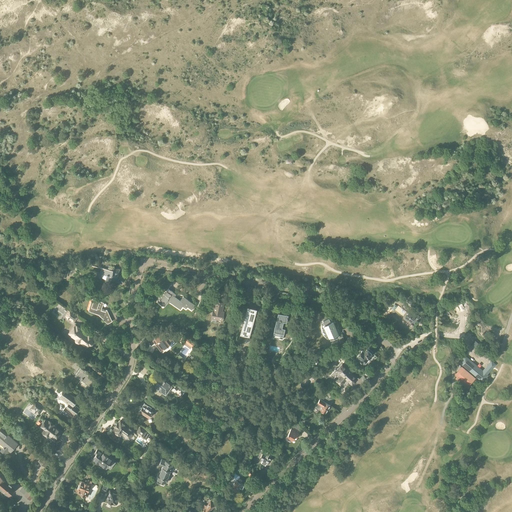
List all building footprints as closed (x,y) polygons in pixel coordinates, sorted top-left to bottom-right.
[(116,283),(118,277),(118,276),(117,276),(120,269),(113,268),(113,270),(101,268),(101,273),(102,273),(101,277),(116,283)] [(164,295),(158,302),(164,307),(170,301),(180,309),(183,306),(186,308),(188,306),(192,309),(193,310),(196,306),(194,305),(194,304),(184,297),(180,301),(174,297),(174,294),(175,294),(168,289),(166,292),(165,291),(164,294),(165,294),(164,295)] [(103,303),(100,302),(96,300),(96,299),(95,299),(95,300),(94,299),(90,311),(105,316),(108,323),(112,321),(106,310),(106,312),(101,310),(103,303)] [(214,310),(213,310),(212,318),(212,319),(212,322),(216,323),(216,319),(222,320),(224,312),(222,312),(224,302),(215,301),(214,310)] [(462,305),(449,313),(451,315),(463,308),(462,305)] [(249,336),(257,308),(247,306),(240,334),(249,336)] [(70,311),(66,316),(74,322),(78,317),(70,311)] [(418,317),(410,311),(403,320),(406,322),(407,320),(410,323),(413,324),(418,317)] [(276,314),(271,338),(281,341),(284,330),(280,329),(282,324),(285,324),(287,316),(276,314)] [(345,341),(342,335),(340,336),(338,331),(336,332),(332,322),(331,323),(329,318),(323,321),(324,324),(321,325),(321,327),(321,329),(321,330),(322,332),(323,334),(324,336),(325,337),(327,339),(330,337),(331,339),(336,337),(339,344),(339,343),(340,347),(345,345),(344,342),(345,341)] [(80,342),(81,343),(82,341),(88,345),(89,343),(90,344),(91,344),(92,343),(92,342),(93,342),(93,341),(92,340),(93,338),(87,333),(86,335),(80,331),(82,330),(75,325),(70,333),(72,335),(71,336),(76,339),(76,340),(76,341),(76,342),(77,342),(78,342),(79,342),(80,342)] [(171,346),(169,345),(170,344),(168,342),(172,339),(165,330),(162,333),(160,331),(157,333),(158,335),(153,339),(156,343),(159,341),(164,348),(165,348),(166,350),(171,346)] [(184,336),(180,342),(184,345),(186,342),(192,347),(195,343),(184,336)] [(474,341),(471,345),(486,358),(488,356),(479,348),(481,346),(475,341),(474,341)] [(151,353),(154,346),(147,344),(145,350),(151,353)] [(367,358),(369,356),(370,356),(371,355),(371,354),(372,353),(371,353),(372,352),(368,348),(367,349),(364,352),(362,350),(356,356),(357,356),(356,357),(357,358),(362,363),(363,362),(364,363),(368,359),(367,358)] [(465,356),(459,362),(483,382),(488,376),(487,375),(494,367),(492,366),(491,366),(489,364),(483,371),(465,356)] [(340,378),(337,381),(341,384),(346,377),(352,382),(357,377),(351,372),(352,370),(348,367),(346,369),(341,365),(337,370),(342,374),(342,375),(341,374),(339,377),(340,378)] [(81,380),(89,386),(89,387),(96,378),(79,366),(79,367),(80,368),(74,376),(80,380),(80,381),(81,380)] [(455,373),(455,376),(457,378),(457,377),(462,381),(461,382),(467,388),(468,386),(469,386),(470,387),(475,382),(473,381),(474,380),(463,370),(458,376),(455,373)] [(158,375),(151,383),(152,383),(158,389),(157,389),(159,391),(164,395),(166,394),(167,393),(168,393),(169,392),(170,391),(171,391),(174,393),(175,391),(173,389),(174,388),(172,386),(170,384),(170,383),(165,379),(164,380),(158,375)] [(177,388),(173,395),(174,395),(175,394),(175,395),(176,395),(177,395),(178,396),(179,396),(180,396),(181,395),(182,395),(183,394),(184,394),(184,393),(186,391),(179,386),(177,388)] [(64,405),(76,413),(80,408),(74,404),(77,399),(66,391),(64,394),(62,393),(59,397),(64,401),(63,404),(57,412),(60,414),(66,407),(64,405)] [(317,403),(315,407),(321,410),(320,410),(321,412),(323,413),(324,413),(325,412),(325,413),(333,400),(324,396),(322,400),(320,399),(317,403)] [(36,403),(32,408),(39,414),(43,408),(36,403)] [(150,407),(146,404),(144,403),(143,405),(139,411),(149,418),(153,412),(148,409),(150,407)] [(62,433),(60,432),(53,426),(54,425),(49,421),(48,422),(45,420),(40,427),(43,430),(42,432),(49,437),(50,435),(57,440),(62,433)] [(126,425),(120,421),(118,423),(117,423),(117,424),(117,425),(116,426),(115,427),(115,428),(113,430),(115,432),(116,433),(116,434),(117,434),(118,435),(119,435),(121,436),(122,434),(128,438),(131,434),(132,435),(134,431),(128,427),(128,428),(126,427),(126,426),(127,426),(126,426),(126,425)] [(302,426),(296,422),(295,421),(293,425),(294,426),(293,427),(292,427),(286,438),(287,438),(286,439),(286,440),(289,442),(290,441),(291,440),(291,441),(293,439),(295,440),(300,431),(299,430),(302,426)] [(142,437),(146,432),(140,427),(136,433),(142,437)] [(11,452),(18,443),(0,429),(0,443),(4,447),(1,451),(5,454),(8,450),(11,452)] [(271,456),(272,455),(269,453),(270,452),(267,451),(267,452),(260,449),(257,455),(260,457),(259,458),(263,460),(261,463),(265,465),(267,462),(268,463),(271,456)] [(122,466),(119,464),(120,463),(117,461),(117,462),(114,461),(115,460),(100,450),(95,458),(106,464),(105,466),(109,469),(112,464),(115,465),(114,466),(117,468),(119,470),(122,466)] [(156,464),(158,458),(152,455),(149,461),(156,464)] [(38,461),(46,467),(50,461),(42,456),(38,461)] [(165,460),(165,461),(161,459),(159,464),(163,466),(162,467),(160,473),(158,473),(156,478),(157,479),(165,483),(165,482),(166,482),(166,481),(167,481),(168,478),(168,477),(170,471),(170,470),(172,466),(169,465),(170,462),(165,460)] [(242,476),(244,472),(235,466),(232,472),(236,474),(236,473),(242,476)] [(251,470),(247,473),(251,478),(255,475),(252,470),(251,470)] [(228,486),(231,488),(233,488),(232,490),(236,492),(237,491),(238,491),(240,487),(242,488),(244,485),(241,483),(242,481),(239,478),(239,477),(238,477),(238,476),(235,474),(228,486)] [(0,488),(9,495),(9,494),(14,487),(0,476),(0,488)] [(91,482),(93,478),(89,476),(88,478),(87,477),(86,478),(82,477),(81,480),(80,480),(79,485),(81,486),(79,489),(83,491),(87,492),(89,488),(90,485),(91,485),(92,483),(91,482)] [(107,490),(109,484),(103,481),(100,488),(107,490)] [(122,498),(119,497),(120,494),(110,490),(107,497),(109,497),(107,501),(113,504),(113,503),(115,504),(117,501),(120,502),(122,498)] [(34,495),(28,491),(25,495),(30,500),(34,495)] [(208,511),(214,506),(210,503),(207,507),(205,505),(202,508),(204,510),(201,511),(208,511)]
